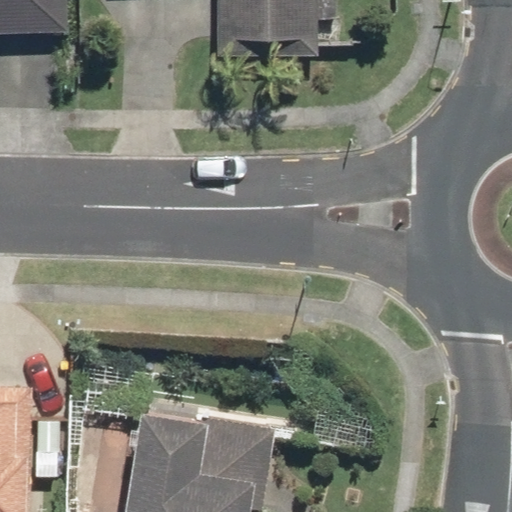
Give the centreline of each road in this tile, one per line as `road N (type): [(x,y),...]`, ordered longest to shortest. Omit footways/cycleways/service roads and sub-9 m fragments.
road 1 (residential): [(0,205),(226,207)]
road 2 (residential): [(226,207),(436,178)]
road 3 (residential): [(434,239),(226,207)]
